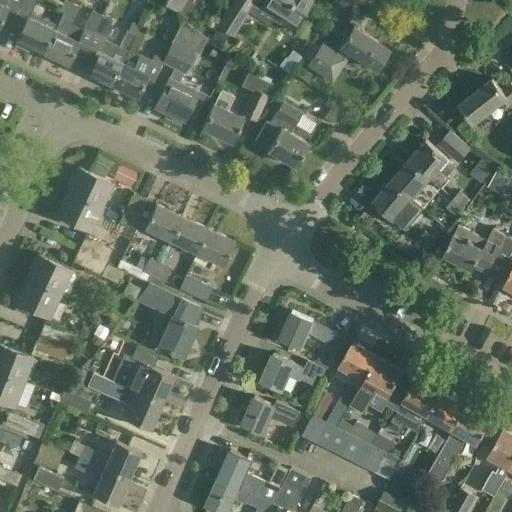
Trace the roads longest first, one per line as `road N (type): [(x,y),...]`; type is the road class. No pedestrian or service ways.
road 1 (residential): [(511,393),(271,256)]
road 2 (residential): [(154,506),(271,256)]
road 3 (residential): [(291,224),(64,123)]
road 4 (residential): [(291,224),(433,61)]
road 5 (residential): [(0,251),(64,123)]
